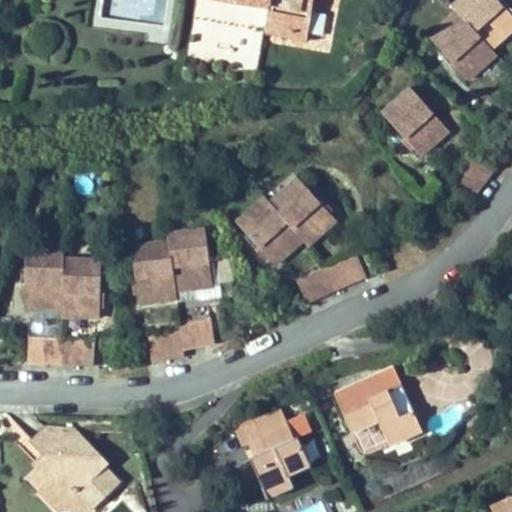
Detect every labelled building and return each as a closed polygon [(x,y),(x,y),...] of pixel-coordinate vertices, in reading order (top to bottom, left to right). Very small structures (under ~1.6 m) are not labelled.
[(232,0),(242,2),(238,26),(194,19),(187,60),(259,73),(266,31),(308,38),(314,0),(232,0)] [(511,30),(511,15),(498,0),(459,0),(452,7),(458,12),(430,37),(468,80),(482,68),(477,62),(492,49),(487,43),(501,30),(506,36),(511,30)] [(506,36),(501,30),(487,43),(492,49),(506,36)] [(50,52),(53,35),(41,32),(38,49),(50,52)] [(497,55),(492,49),(477,62),(482,68),(497,55)] [(444,125),(411,88),(382,113),(421,156),(434,144),(429,138),(444,125)] [(449,131),(444,125),(429,138),(434,144),(449,131)] [(495,171),(473,155),(453,181),(475,198),(495,171)] [(337,220),(298,177),(271,202),(266,197),(237,222),(275,265),(289,253),(284,248),(298,235),(303,240),(318,227),(323,233),(337,220)] [(323,233),(318,227),(303,240),(308,246),(323,233)] [(213,287),(206,229),(168,234),(169,242),(132,246),(139,304),(157,301),(156,294),(177,291),(176,284),(195,281),(196,289),(213,287)] [(303,240),(298,235),(284,248),(289,253),(303,240)] [(65,252),(26,251),(25,308),(43,309),(43,301),(62,302),(62,309),(83,310),(82,317),(100,318),(102,260),(65,259),(65,252)] [(308,304),(367,278),(356,253),(297,279),(308,304)] [(195,281),(176,284),(177,291),(196,289),(195,281)] [(177,291),(156,294),(157,301),(178,299),(177,291)] [(62,302),(43,301),(43,309),(62,309),(62,302)] [(83,310),(62,309),(62,317),(82,317),(83,310)] [(184,351),(215,344),(211,318),(179,324),(180,331),(148,335),(152,362),(185,357),(184,351)] [(28,364),(94,366),(96,338),(30,336),(28,364)] [(403,385),(395,368),(374,377),(382,394),(403,385)] [(403,385),(382,394),(374,377),(335,394),(352,432),(379,420),(389,445),(423,430),(403,385)] [(310,432),(303,415),(287,422),(282,410),(254,422),(267,450),(254,456),(249,458),(261,484),(287,472),(310,462),(298,437),(310,432)] [(267,450),(254,422),(252,418),(235,431),(242,446),(249,443),(254,456),(267,450)] [(28,478),(58,509),(75,493),(90,509),(118,482),(103,466),(106,463),(74,430),(46,428),(44,426),(30,439),(45,454),(48,458),(39,467),(28,478)] [(48,458),(45,454),(35,463),(39,467),(48,458)] [(287,472),(289,476),(311,466),(310,462),(287,472)] [(287,472),(261,484),(264,491),(290,480),(289,476),(287,472)] [(90,509),(75,493),(58,509),(90,509)] [(511,511),(511,505),(510,499),(491,507),(493,511),(511,511)]
